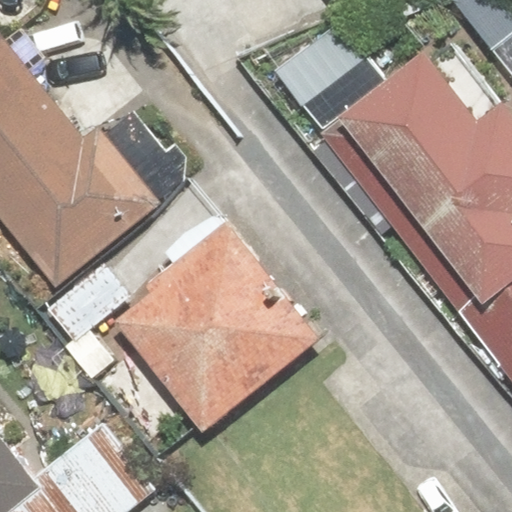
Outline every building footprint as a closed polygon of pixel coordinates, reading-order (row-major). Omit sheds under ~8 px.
[(0,206),(68,293),(177,207),(171,199),(203,174),(151,108),(117,135),(109,124),(96,134),(0,12),(0,206)] [(343,23),(282,66),(323,124),(384,81),(343,23)] [(511,97),(468,42),(365,123),(511,310),(511,324),(490,342),(511,370),(511,97)] [(183,265),(157,286),(165,296),(131,323),(218,435),(337,342),(231,208),(174,253),(183,265)] [(77,348),(100,378),(123,361),(100,332),(143,299),(116,264),(60,307),(86,340),(77,348)] [(46,474),(0,416),(0,511),(145,511),(171,492),(114,420),(46,474)]
